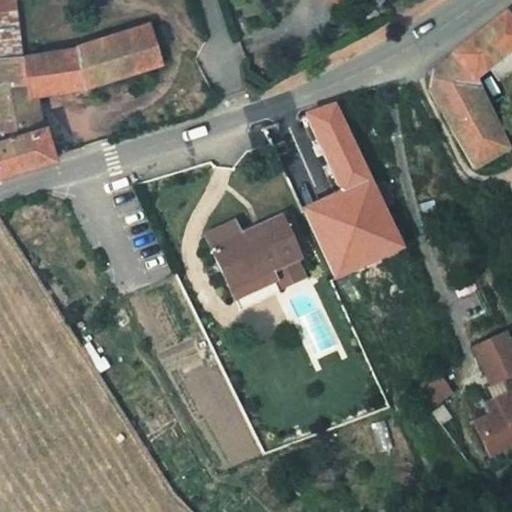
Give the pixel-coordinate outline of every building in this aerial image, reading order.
[(501,148),(466,78),(481,65),(511,41),(511,29),(507,24),(497,12),(420,68),(420,84),(467,168),(501,148)] [(511,29),(511,41),(481,65),(492,79),(511,62),(511,19),(507,24),(511,29)] [(59,45),(68,86),(139,62),(126,22),(63,43),(59,45)] [(59,45),(7,53),(0,52),(0,163),(46,152),(28,89),(68,86),(59,45)] [(300,207),(328,273),(397,244),(327,102),(297,111),(331,193),(300,207)] [(279,208),(270,212),(278,231),(287,227),(279,208)] [(249,268),(287,251),(286,249),(295,245),(287,227),(278,231),(270,212),(269,210),(228,228),(225,221),(194,234),(215,283),(249,268)] [(511,367),(495,332),(466,346),(477,370),(487,365),(496,387),(487,391),(484,393),(489,404),(479,408),(461,416),(477,450),(511,434),(511,379),(507,382),(502,371),(511,367)] [(487,365),(477,370),(487,391),(496,387),(487,365)] [(431,372),(411,387),(420,401),(440,387),(431,372)] [(484,393),(474,397),(479,408),(489,404),(484,393)]
